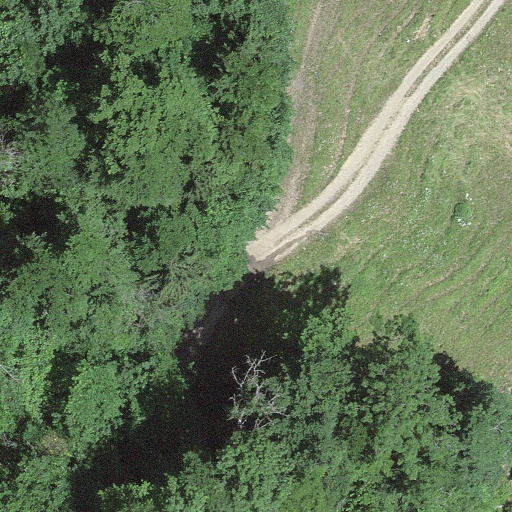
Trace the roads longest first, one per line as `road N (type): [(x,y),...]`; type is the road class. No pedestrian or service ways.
road 1 (track): [(232,511),(194,429),(196,370),(219,310),(344,183),(392,101),(481,0)]
road 2 (track): [(270,258),(327,0)]
